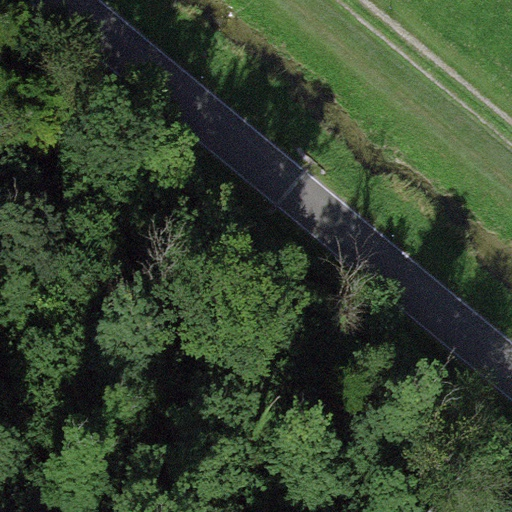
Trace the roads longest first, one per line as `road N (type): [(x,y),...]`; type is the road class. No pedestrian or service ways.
road 1 (unclassified): [(76,0),(511,366)]
road 2 (track): [(357,0),(511,129)]
